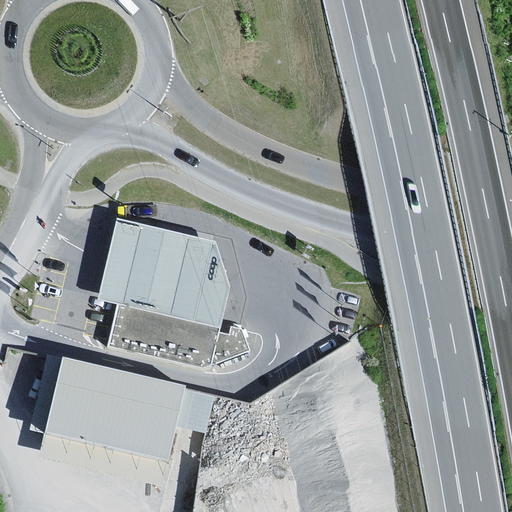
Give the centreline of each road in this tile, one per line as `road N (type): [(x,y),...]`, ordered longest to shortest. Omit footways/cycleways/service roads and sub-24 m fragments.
road 1 (motorway): [(392,58),(445,291),(483,511)]
road 2 (primary): [(114,123),(257,193),(511,266)]
road 3 (primary): [(511,218),(282,159),(211,123),(156,63)]
road 4 (motorway): [(511,323),(439,0)]
